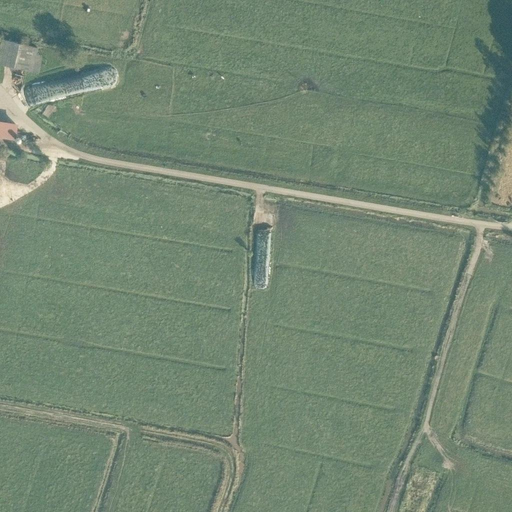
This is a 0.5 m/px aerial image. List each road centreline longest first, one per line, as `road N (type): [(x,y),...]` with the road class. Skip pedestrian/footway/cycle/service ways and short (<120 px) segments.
road 1 (unclassified): [(511,227),(74,150),(0,88)]
road 2 (track): [(477,222),(423,428),(389,511)]
road 3 (track): [(0,405),(214,443),(232,463),(219,511)]
